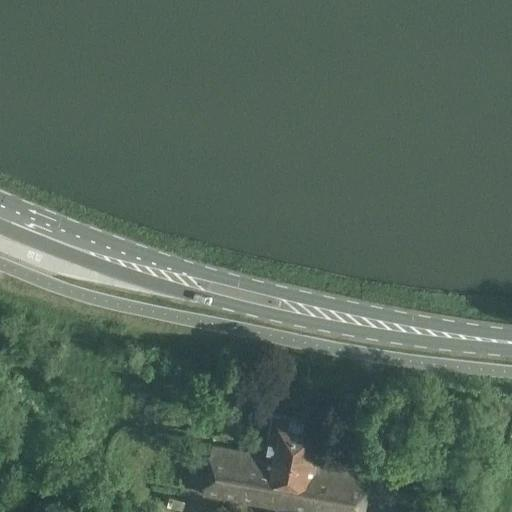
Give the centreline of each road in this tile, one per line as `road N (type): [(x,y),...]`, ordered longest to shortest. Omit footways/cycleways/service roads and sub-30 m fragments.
road 1 (primary): [(511,340),(193,272),(0,200)]
road 2 (primary): [(0,226),(229,305),(385,337),(511,348)]
